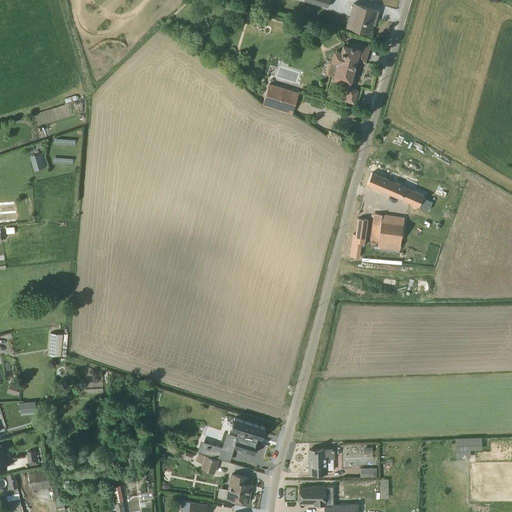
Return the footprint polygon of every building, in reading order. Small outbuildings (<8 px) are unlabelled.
[(352,3),(346,26),(369,33),(374,19),(375,19),(378,11),(352,3)] [(325,74),(333,76),(333,77),(350,82),(356,60),(364,62),(368,47),(346,41),(345,44),(342,44),(340,51),(333,49),(330,61),(329,61),(325,74)] [(298,93),(268,84),(262,105),(291,114),(298,93)] [(357,90),(347,87),(344,100),(353,103),(354,102),(356,102),(359,92),(356,91),(357,90)] [(32,159),(30,170),(39,171),(40,169),(43,169),(44,161),(32,159)] [(366,184),(418,206),(423,194),(371,172),(366,184)] [(0,223),(16,222),(14,202),(0,203),(0,223)] [(399,250),(404,218),(374,213),(369,240),(378,241),(377,247),(399,250)] [(349,256),(358,257),(360,245),(363,246),(367,220),(357,218),(355,234),(352,234),(349,256)] [(425,254),(431,235),(412,228),(405,247),(425,254)] [(50,335),(49,358),(62,359),(63,336),(50,335)] [(18,386),(10,383),(7,392),(15,394),(18,386)] [(262,426),(237,419),(229,442),(238,445),(238,446),(255,451),(262,426)] [(481,448),(480,432),(454,433),(455,457),(469,457),(469,449),(481,448)] [(327,459),(334,459),(334,449),(308,449),(309,473),(327,473),(327,459)] [(34,465),(34,464),(37,464),(34,450),(26,451),(28,465),(31,464),(32,466),(34,465)] [(200,468),(214,473),(218,460),(197,453),(195,461),(202,463),(200,468)] [(45,466),(27,470),(31,491),(49,487),(45,466)] [(376,468),(360,468),(360,477),(376,478),(376,468)] [(14,472),(6,474),(5,474),(9,490),(17,488),(14,472)] [(15,475),(17,487),(25,485),(23,473),(15,475)] [(218,487),(217,496),(247,502),(251,485),(246,484),(247,477),(230,474),(227,489),(218,487)] [(120,484),(113,485),(115,501),(123,500),(120,484)] [(313,504),(325,504),(325,486),(310,486),(310,487),(298,487),(298,502),(313,502),(313,504)] [(22,511),(21,505),(20,505),(19,498),(7,501),(9,511),(22,511)] [(189,501),(181,500),(179,511),(205,511),(207,504),(190,501),(189,501)] [(123,511),(122,501),(114,503),(115,511),(123,511)]
